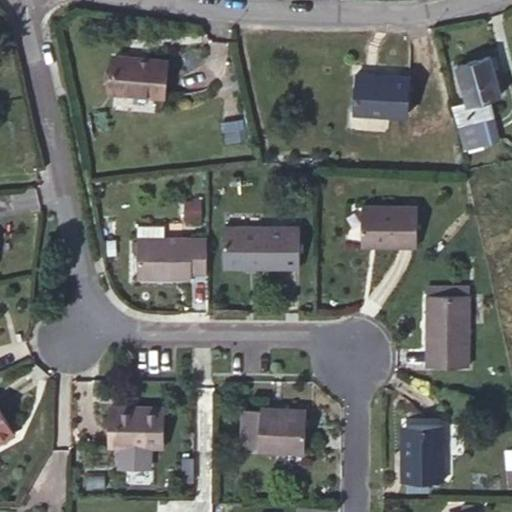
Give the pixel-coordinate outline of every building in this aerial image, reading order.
[(116,54),(112,91),(163,97),(167,59),(116,54)] [(491,56),(457,65),(467,102),(455,105),(466,149),(496,141),(490,117),(495,115),(490,97),(500,94),(491,56)] [(376,73),(358,72),(355,110),(407,114),(410,75),(389,74),(389,77),(375,76),(376,73)] [(363,204),(363,236),(381,237),(381,244),(418,244),(418,204),(363,204)] [(138,224),(138,237),(165,237),(164,225),(138,224)] [(300,225),(225,225),(224,266),(300,267),(300,225)] [(191,271),(207,272),(207,236),(165,237),(138,237),(139,276),(191,276),(191,271)] [(468,295),(426,295),(424,367),(466,368),(468,295)] [(117,404),(116,445),(163,447),(164,406),(117,404)] [(0,406),(0,442),(15,433),(0,406)] [(262,410),(260,447),(260,448),(306,451),(307,409),(281,408),(281,409),(262,408),(262,410)] [(242,446),(260,447),(262,410),(243,409),(242,446)] [(442,425),(408,424),(408,449),(401,449),(401,480),(443,481),(442,425)]
